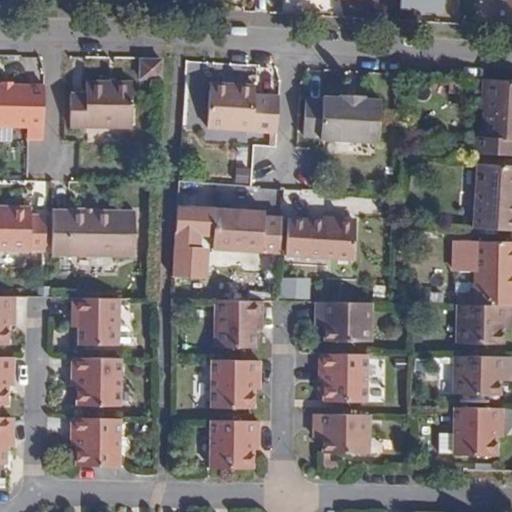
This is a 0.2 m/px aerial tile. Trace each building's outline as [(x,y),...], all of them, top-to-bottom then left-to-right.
[(443,0),(401,0),(401,9),(443,9),(443,0)] [(511,0),(497,0),(497,18),(511,19),(511,0)] [(161,58),(140,58),(139,78),(160,78),(161,58)] [(134,80),(87,79),(87,91),(73,91),(72,125),(132,126),(134,80)] [(511,80),(486,79),(483,138),(471,137),(471,154),(511,155),(511,80)] [(225,90),(226,83),(210,82),(210,90),(225,90)] [(277,131),(279,97),(255,95),(256,86),(226,83),(225,90),(210,90),(207,126),(277,131)] [(43,141),(44,86),(14,86),(3,85),(0,85),(0,126),(28,127),(28,141),(43,141)] [(321,99),(305,99),(304,136),(378,141),(379,100),(362,99),(362,95),(341,93),(340,98),(321,96),(321,99)] [(511,166),(476,164),(473,229),(511,231),(511,166)] [(30,210),(30,207),(0,206),(0,243),(46,246),(47,211),(30,210)] [(210,248),(279,252),(281,218),(261,218),(261,212),(246,211),(231,209),(212,208),(210,248)] [(135,212),(52,209),(51,254),(133,257),(135,212)] [(353,223),(287,218),(284,255),(351,259),(353,223)] [(511,241),(477,240),(475,305),(503,305),(509,305),(511,305),(511,241)] [(14,296),(0,296),(0,344),(8,345),(8,325),(9,310),(13,311),(14,296)] [(124,298),(74,298),(74,312),(80,312),(79,327),(79,345),(122,345),(124,298)] [(260,301),(213,300),(212,348),(254,348),(254,330),(254,314),(260,314),(260,301)] [(322,302),(322,326),(325,326),(325,341),(376,343),(376,303),(322,302)] [(475,305),(454,304),(452,340),(498,341),(498,328),(503,328),(503,305),(475,305)] [(368,354),(319,353),(319,366),(325,366),(324,382),(323,401),(367,402),(368,354)] [(13,357),(0,356),(0,404),(7,405),(7,385),(7,371),(12,371),(13,357)] [(504,357),(453,356),(452,392),(500,394),(500,379),(504,378),(504,357)] [(122,358),(73,357),(73,372),(78,372),(77,385),(77,406),(121,406),(122,358)] [(259,361),(212,359),(211,407),(253,408),(254,389),(255,374),(259,374),(259,361)] [(503,424),(503,408),(456,407),(456,433),(456,455),(496,455),(496,437),(496,423),(503,424)] [(375,415),(320,414),(319,438),(323,438),(322,452),(330,452),(375,453),(375,415)] [(0,464),(5,465),(5,447),(5,431),(11,431),(12,417),(0,417),(0,464)] [(120,418),(72,418),(71,432),(77,432),(76,446),(76,466),(119,467),(120,418)] [(258,421),(211,420),(210,468),(252,469),(253,449),(253,437),(258,436),(258,421)] [(456,455),(456,433),(442,433),(442,454),(456,455)] [(322,468),(339,468),(339,463),(330,463),(330,452),(322,452),(322,468)]
